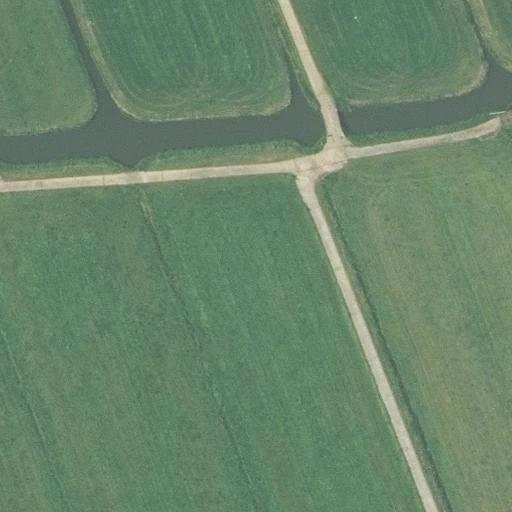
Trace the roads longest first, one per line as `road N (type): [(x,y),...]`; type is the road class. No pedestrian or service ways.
road 1 (track): [(0,192),(304,170),(440,146),(511,121)]
road 2 (track): [(434,511),(304,170)]
road 3 (track): [(339,158),(281,0)]
